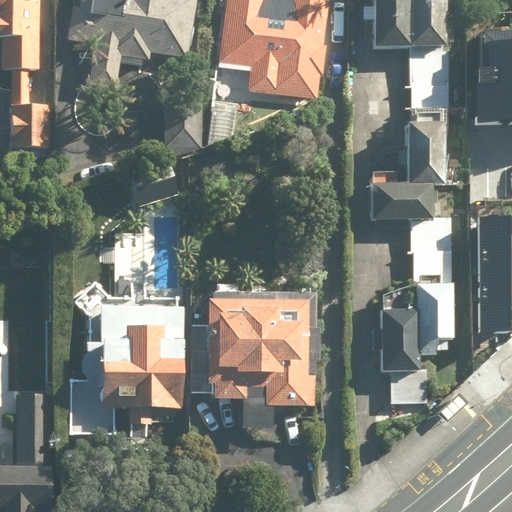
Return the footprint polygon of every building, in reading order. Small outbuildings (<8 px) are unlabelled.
[(0,0),(0,74),(11,74),(11,151),(51,151),(51,106),(30,106),(30,73),(42,73),(41,0),(0,0)] [(93,48),(88,86),(116,90),(119,66),(148,70),(150,57),(188,62),(197,0),(78,0),(77,11),(69,10),(64,44),(93,48)] [(224,0),(217,67),(249,70),(246,94),(316,102),(327,0),(224,0)] [(372,25),(371,49),(443,51),(444,0),(372,0),(372,9),(362,9),(362,25),(372,25)] [(475,32),(476,124),(510,123),(509,31),(475,32)] [(448,54),(408,54),(408,86),(411,86),(411,110),(448,110),(448,54)] [(199,109),(163,110),(165,151),(200,150),(199,109)] [(411,223),(431,223),(432,190),(442,190),(444,129),(406,128),(404,188),(371,187),(369,221),(411,223)] [(477,217),(479,275),(510,275),(509,235),(509,216),(477,217)] [(411,223),(408,312),(384,314),(384,377),(388,377),(388,404),(426,404),(426,376),(419,376),(419,361),(436,361),(436,344),(450,344),(450,314),(453,224),(431,223),(411,223)] [(510,308),(510,275),(479,275),(480,333),(511,332),(510,308)] [(315,295),(205,294),(204,402),(241,403),(241,433),(272,434),(273,408),(314,409),(315,295)] [(68,384),(67,439),(117,440),(117,413),(127,413),(127,427),(151,427),(152,414),(182,414),(183,310),(98,309),(98,348),(84,348),(84,384),(68,384)] [(0,511),(51,511),(51,394),(16,394),(16,471),(0,470),(0,511)] [(459,395),(438,413),(445,422),(467,403),(459,395)]
